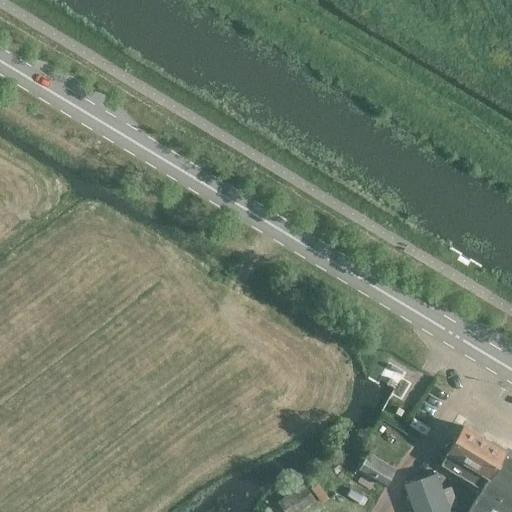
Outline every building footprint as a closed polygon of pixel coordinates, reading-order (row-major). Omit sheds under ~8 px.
[(416,414),(411,422),(429,432),(434,424),(416,414)] [(466,511),(511,511),(511,456),(463,427),(440,464),(481,489),(466,511)] [(394,470),(366,451),(349,476),(367,488),(369,485),(379,492),(394,470)] [(448,511),(434,474),(405,485),(415,511),(448,511)] [(305,511),(317,504),(305,486),(279,503),(284,511),(305,511)]
